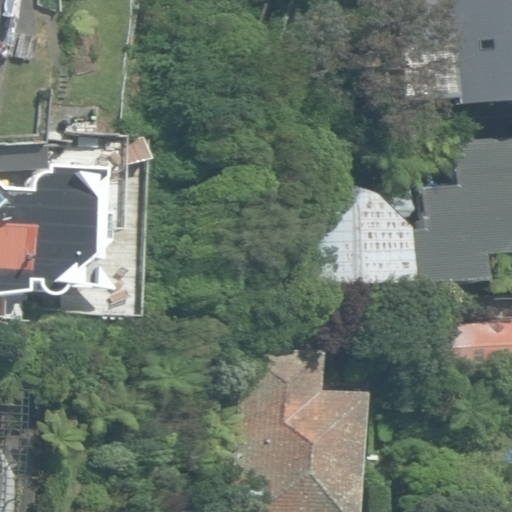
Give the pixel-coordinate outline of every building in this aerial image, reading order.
[(441,36),(445,110),(511,106),(511,0),(400,0),(403,38),(441,36)] [(48,129),(88,135),(91,109),(51,103),(48,129)] [(291,240),(296,292),(470,285),(469,261),(511,257),(511,140),(441,143),(444,189),(410,192),(411,232),(392,233),(357,198),(314,183),(291,240)] [(0,297),(13,297),(14,286),(22,287),(22,288),(22,290),(22,291),(23,291),(23,293),(24,294),(24,295),(25,296),(26,297),(27,298),(28,299),(29,299),(30,300),(31,301),(32,301),(33,301),(34,301),(35,301),(36,302),(37,302),(38,301),(40,301),(41,301),(42,300),(43,300),(44,299),(45,298),(46,298),(47,297),(47,296),(48,295),(49,294),(49,293),(50,292),(50,291),(50,290),(50,289),(103,294),(79,263),(97,247),(98,229),(109,220),(111,198),(131,183),(93,179),(93,174),(39,169),(38,177),(36,177),(35,177),(34,177),(33,178),(32,178),(31,178),(30,178),(30,179),(29,179),(28,180),(27,180),(26,181),(25,182),(25,183),(24,184),(23,185),(23,186),(23,187),(22,188),(22,189),(21,190),(21,191),(22,192),(21,193),(21,194),(0,193),(0,297)] [(511,322),(449,324),(450,370),(511,368),(511,322)] [(341,511),(350,399),(308,395),(310,356),(301,355),(243,351),(231,511),(341,511)]
